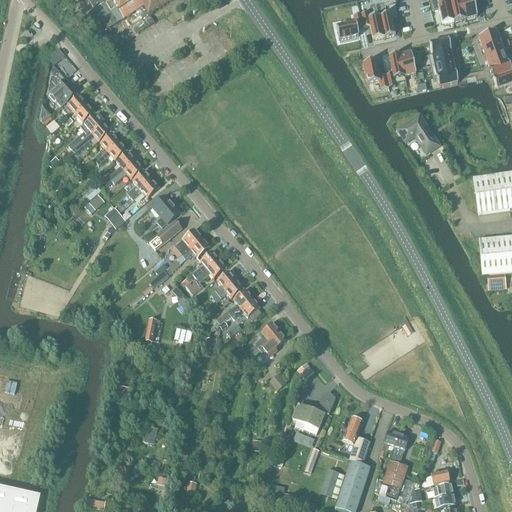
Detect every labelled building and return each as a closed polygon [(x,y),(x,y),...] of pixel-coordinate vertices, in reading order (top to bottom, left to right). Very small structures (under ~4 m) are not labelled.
[(86,0),(93,10),(107,31),(117,24),(110,12),(116,9),(123,20),(143,7),(148,15),(170,0),(86,0)] [(429,0),(432,12),(439,11),(442,25),(453,23),(448,2),(449,2),(448,0),(429,0)] [(456,0),(449,2),(448,2),(453,23),(454,23),(466,20),(465,20),(460,0),(456,0)] [(460,0),(465,20),(467,20),(475,19),(475,18),(477,18),(473,3),(480,2),(479,0),(460,0)] [(389,11),(378,13),(384,39),(395,36),(392,21),(398,20),(395,6),(388,7),(389,11)] [(367,14),(360,16),(363,28),(369,26),(373,41),(384,39),(378,13),(367,15),(367,14)] [(355,24),(336,28),(339,42),(358,37),(356,29),(363,28),(360,16),(353,17),(355,24)] [(151,20),(135,30),(137,34),(154,24),(151,20)] [(484,37),(478,39),(482,50),(503,42),(499,31),(496,32),(493,34),(492,31),(483,34),(484,37)] [(448,41),(429,45),(431,56),(450,52),(448,41)] [(482,50),(485,60),(486,60),(507,52),(503,42),(482,50)] [(52,55),(50,63),(51,63),(54,67),(65,57),(61,53),(58,50),(52,55)] [(431,56),(428,57),(430,68),(452,63),(450,53),(450,52),(431,56)] [(507,52),(486,60),(489,69),(489,70),(508,63),(508,64),(511,62),(507,52)] [(411,54),(399,57),(404,78),(405,78),(415,75),(411,54)] [(392,75),(385,76),(388,89),(395,87),(395,85),(406,82),(405,78),(404,78),(399,57),(388,59),(392,75)] [(376,63),(362,66),(367,86),(379,83),(381,90),(388,89),(385,76),(379,78),(376,63)] [(452,63),(430,68),(433,79),(436,78),(455,74),(455,73),(452,63)] [(508,63),(489,70),(493,80),(511,73),(508,64),(508,63)] [(511,74),(511,73),(493,80),(496,91),(511,85),(511,74)] [(455,74),(436,78),(439,88),(457,84),(455,74)] [(65,81),(55,90),(49,95),(57,104),(63,99),(67,103),(77,95),(75,92),(74,92),(72,90),(73,89),(72,89),(65,81)] [(67,107),(74,116),(86,106),(79,97),(67,107)] [(86,106),(74,116),(71,119),(74,122),(77,119),(82,125),(94,114),(86,106)] [(71,152),(72,152),(103,125),(95,116),(79,130),(83,134),(68,148),(71,152)] [(42,124),(44,127),(53,120),(51,117),(42,124)] [(438,148),(419,118),(398,132),(406,144),(415,138),(426,155),(438,148)] [(51,135),(58,128),(53,123),(46,129),(51,135)] [(110,133),(103,125),(72,152),(75,155),(94,139),(98,144),(110,133)] [(95,159),(98,162),(119,144),(111,135),(99,145),(104,150),(99,154),(100,155),(95,159)] [(115,163),(126,152),(119,144),(98,162),(95,164),(98,168),(110,157),(115,163)] [(116,164),(120,169),(103,183),(106,187),(111,183),(135,162),(128,154),(116,164)] [(143,171),(135,162),(111,183),(114,186),(126,176),(131,181),(143,171)] [(127,195),(130,199),(151,181),(144,172),(132,183),(136,187),(127,195)] [(511,210),(511,174),(473,180),(478,216),(511,210)] [(151,181),(130,199),(133,203),(142,195),(147,200),(159,190),(151,181)] [(92,215),(105,203),(98,195),(85,207),(92,215)] [(165,197),(151,209),(161,220),(156,224),(161,230),(166,226),(180,215),(165,197)] [(114,208),(105,216),(117,229),(126,221),(114,208)] [(181,231),(174,223),(156,238),(163,247),(181,231)] [(182,242),(171,251),(178,260),(182,258),(202,241),(194,232),(182,242)] [(511,238),(478,241),(482,277),(511,274),(511,238)] [(209,250),(202,241),(182,258),(185,261),(193,255),(197,260),(209,250)] [(192,276),(196,281),(219,262),(212,253),(199,263),(203,267),(192,276)] [(182,258),(176,262),(180,266),(185,262),(185,261),(182,258)] [(219,262),(196,281),(199,285),(210,276),(214,280),(226,270),(219,262)] [(177,263),(169,269),(172,273),(180,267),(177,263)] [(164,273),(149,286),(154,291),(169,278),(164,273)] [(214,293),(218,297),(236,282),(228,273),(216,283),(221,288),(214,293)] [(189,278),(182,285),(185,289),(193,283),(189,278)] [(236,282),(218,297),(221,301),(227,295),(231,301),(243,291),(236,282)] [(194,283),(186,289),(190,294),(198,288),(194,283)] [(149,288),(142,294),(145,298),(153,291),(149,288)] [(183,297),(177,289),(173,293),(179,300),(183,297)] [(231,318),(252,301),(245,292),(233,302),(237,307),(227,314),(228,315),(217,324),(220,327),(231,318)] [(141,295),(129,306),(132,309),(144,298),(141,295)] [(190,306),(183,299),(177,303),(184,311),(190,306)] [(260,310),(252,301),(231,318),(234,322),(243,315),(247,320),(260,310)] [(210,303),(202,309),(205,312),(213,306),(210,303)] [(146,342),(152,343),(157,323),(150,321),(146,342)] [(248,355),(250,357),(279,334),(272,325),(261,334),(265,339),(258,345),(256,347),(248,353),(249,354),(248,355)] [(231,339),(235,336),(241,331),(237,326),(226,335),(230,340),(231,339)] [(175,341),(182,342),(184,333),(176,332),(175,341)] [(279,334),(250,357),(252,360),(253,359),(261,353),(261,354),(264,352),(269,359),(277,353),(275,351),(286,342),(279,334)] [(214,342),(205,340),(202,352),(211,354),(214,342)] [(313,374),(307,365),(297,373),(304,382),(313,374)] [(280,377),(270,384),(277,392),(286,385),(280,377)] [(128,389),(115,386),(112,397),(126,400),(128,389)] [(292,420),(297,422),(295,428),(302,431),(305,426),(318,431),(324,415),(328,416),(335,400),(329,394),(321,400),(316,414),(298,406),(292,420)] [(362,467),(370,444),(356,439),(362,424),(358,422),(357,420),(355,419),(353,420),(351,420),(342,442),(353,447),(348,462),(350,463),(362,467)] [(139,443),(148,445),(152,429),(144,427),(139,443)] [(387,447),(394,449),(398,436),(388,432),(384,446),(383,445),(381,452),(385,454),(387,447)] [(398,436),(394,449),(383,481),(380,495),(397,501),(397,503),(409,507),(415,490),(418,491),(420,485),(404,480),(408,468),(397,464),(400,456),(402,457),(404,453),(409,439),(398,436)] [(252,453),(261,453),(261,442),(253,442),(252,453)] [(274,466),(282,468),(290,445),(283,442),(274,466)] [(431,453),(437,454),(440,444),(435,442),(431,453)] [(308,470),(313,472),(314,464),(319,452),(313,450),(309,462),(310,463),(308,470)] [(178,469),(183,470),(184,465),(186,466),(188,456),(182,455),(178,469)] [(362,467),(350,463),(335,510),(339,511),(355,511),(370,469),(362,467)] [(320,496),(336,501),(344,477),(327,472),(320,496)] [(449,484),(446,472),(431,476),(432,482),(421,484),(419,490),(449,484)] [(158,478),(157,486),(166,489),(168,481),(158,478)] [(188,484),(186,492),(185,497),(197,499),(199,493),(195,493),(196,485),(188,484)] [(434,490),(436,500),(438,499),(452,497),(450,486),(434,490)] [(269,505),(303,511),(306,511),(309,500),(283,495),(284,490),(273,487),(269,505)] [(0,511),(37,511),(40,498),(36,497),(0,489),(0,511)] [(438,499),(436,500),(438,510),(441,510),(455,507),(452,497),(438,499)] [(103,511),(105,503),(86,500),(84,509),(102,511),(103,511)] [(419,511),(418,503),(411,505),(412,511),(419,511)]
